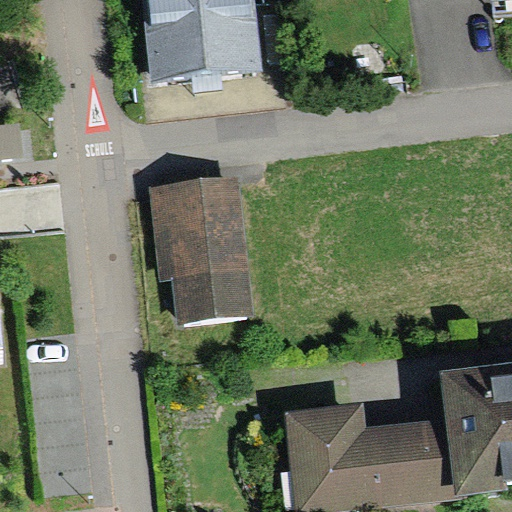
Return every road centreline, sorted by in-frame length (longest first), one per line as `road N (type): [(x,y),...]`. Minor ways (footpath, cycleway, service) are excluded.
road 1 (residential): [(96,156),(511,99)]
road 2 (residential): [(139,511),(96,156)]
road 3 (residential): [(96,156),(80,0)]
